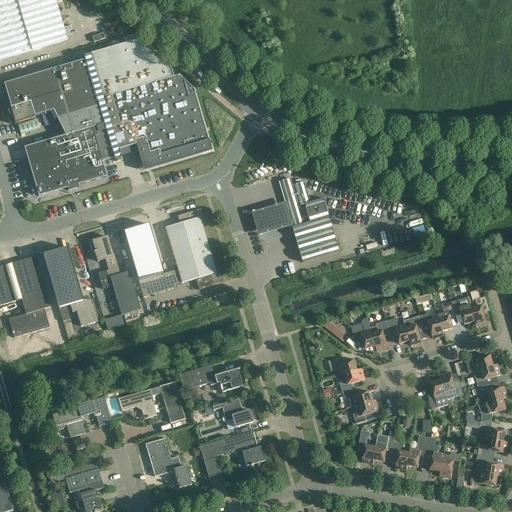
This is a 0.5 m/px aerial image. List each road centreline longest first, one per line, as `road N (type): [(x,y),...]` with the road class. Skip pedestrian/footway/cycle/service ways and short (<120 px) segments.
road 1 (tertiary): [(511,159),(395,158),(346,147),(260,107)]
road 2 (unclassified): [(220,175),(18,237)]
road 3 (residential): [(312,488),(256,300)]
road 4 (tertiary): [(260,107),(144,0)]
road 5 (residential): [(403,396),(395,371),(510,338)]
road 6 (residential): [(312,488),(446,511)]
road 7 (unclassified): [(256,300),(220,175)]
